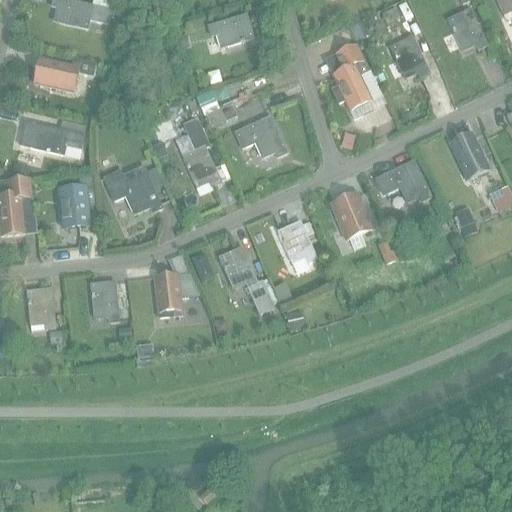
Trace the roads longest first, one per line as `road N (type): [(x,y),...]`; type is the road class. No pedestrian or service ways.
road 1 (residential): [(331,173),(105,260),(0,274)]
road 2 (residential): [(511,88),(331,173)]
road 3 (residential): [(331,173),(280,0)]
